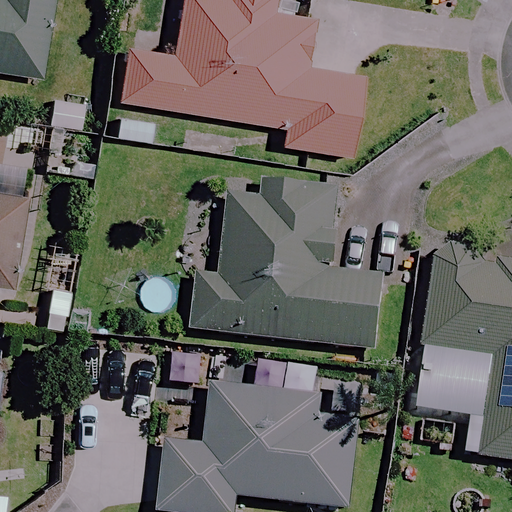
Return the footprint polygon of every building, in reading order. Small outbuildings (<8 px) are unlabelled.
[(0,0),(0,77),(35,82),(46,0),(0,0)] [(267,0),(160,0),(157,21),(152,54),(116,48),(107,105),(279,133),(276,151),(342,161),(355,81),(300,72),(308,21),(265,15),(267,0)] [(85,111),(50,106),(47,125),(81,131),(85,111)] [(153,126),(119,120),(115,140),(149,146),(153,126)] [(99,137),(22,125),(17,152),(50,157),(47,173),(92,180),(99,137)] [(329,192),(217,185),(212,261),(187,259),(181,342),(369,354),(374,280),(323,276),(329,192)] [(0,290),(3,291),(15,203),(0,200),(0,290)] [(511,464),(511,260),(415,249),(403,353),(492,364),(480,461),(511,464)] [(317,401),(211,392),(206,453),(155,449),(150,511),(230,511),(231,504),(329,511),(342,511),(349,427),(315,424),(317,401)]
